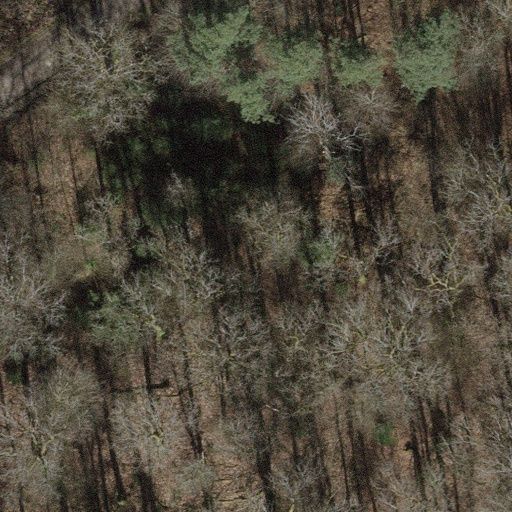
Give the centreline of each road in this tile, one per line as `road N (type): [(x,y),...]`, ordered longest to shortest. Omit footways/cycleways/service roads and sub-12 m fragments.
road 1 (track): [(441,0),(507,511)]
road 2 (track): [(118,0),(0,86)]
